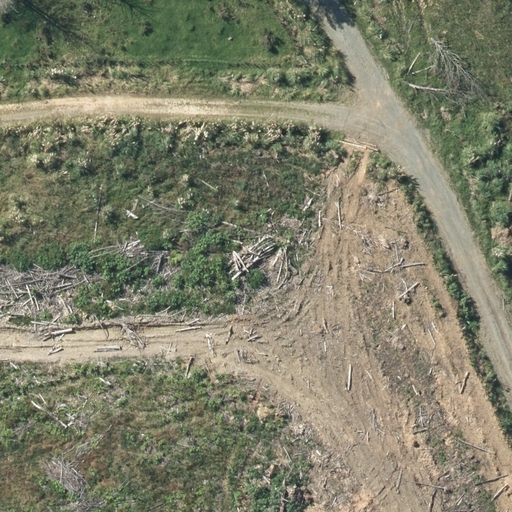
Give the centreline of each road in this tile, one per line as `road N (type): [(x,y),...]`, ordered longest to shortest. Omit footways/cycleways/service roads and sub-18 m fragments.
road 1 (track): [(407,511),(317,369),(0,353)]
road 2 (track): [(0,106),(102,101),(379,111)]
road 3 (track): [(511,374),(379,111)]
road 4 (track): [(309,0),(379,111)]
